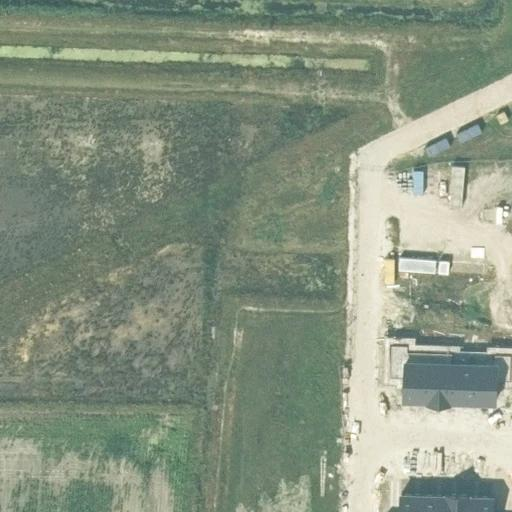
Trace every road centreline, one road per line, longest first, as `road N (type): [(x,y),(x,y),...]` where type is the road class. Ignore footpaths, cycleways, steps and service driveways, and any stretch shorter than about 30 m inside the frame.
road 1 (residential): [(360,434),(368,156),(511,88)]
road 2 (residential): [(360,434),(511,437)]
